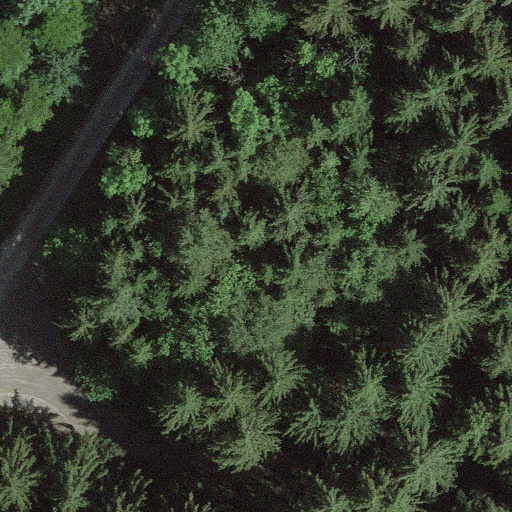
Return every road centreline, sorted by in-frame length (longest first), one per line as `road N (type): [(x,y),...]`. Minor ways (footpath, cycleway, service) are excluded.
road 1 (track): [(511,370),(325,454),(270,461),(135,446),(0,385)]
road 2 (track): [(0,282),(188,0)]
